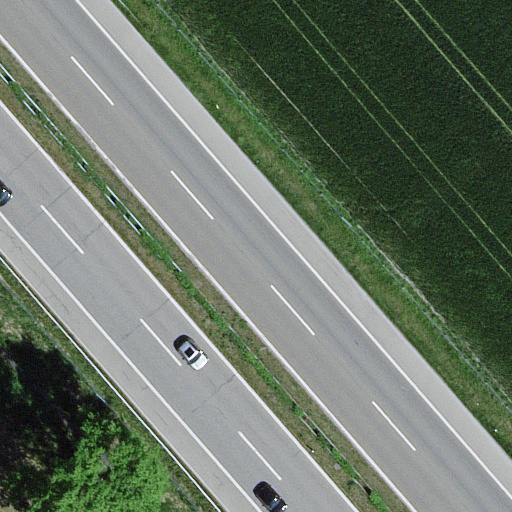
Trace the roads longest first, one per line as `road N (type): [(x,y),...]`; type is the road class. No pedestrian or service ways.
road 1 (motorway): [(468,511),(23,0)]
road 2 (motorway): [(0,152),(311,511)]
